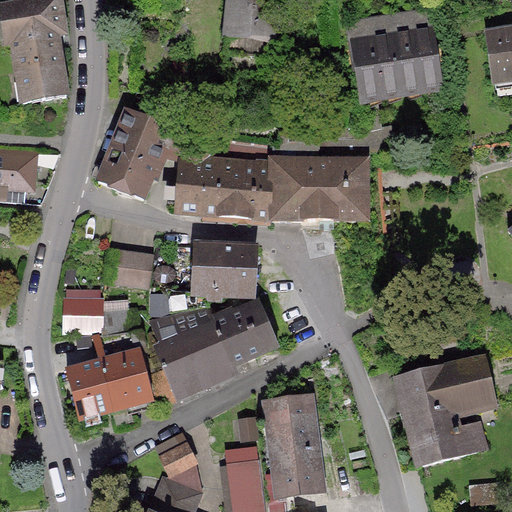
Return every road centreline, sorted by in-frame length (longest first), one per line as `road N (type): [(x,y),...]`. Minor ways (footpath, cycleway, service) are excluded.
road 1 (residential): [(92,511),(117,459),(313,346),(320,322),(285,248),(66,200)]
road 2 (tertiary): [(66,200),(34,369),(55,511)]
road 3 (tertiary): [(87,0),(91,43),(66,200)]
